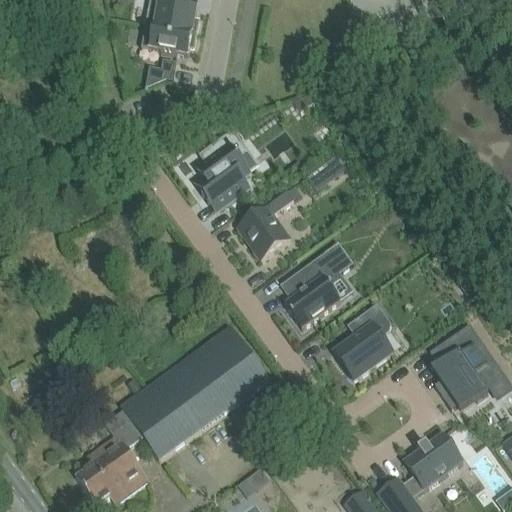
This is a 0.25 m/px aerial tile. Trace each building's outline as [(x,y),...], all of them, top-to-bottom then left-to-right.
[(150,0),(145,28),(193,37),(198,12),(174,8),(175,0),(150,0)] [(506,0),(465,0),(458,3),(465,20),(507,2),(506,0)] [(145,28),(141,52),(188,61),(193,37),(145,28)] [(163,63),(159,87),(166,84),(171,85),(175,65),(163,63)] [(313,100),(294,108),(302,118),(318,106),(313,100)] [(203,182),(195,187),(203,198),(208,195),(213,203),(219,199),(226,209),(247,194),(240,183),(248,178),(236,160),(244,154),(231,135),(198,158),(204,166),(196,172),(203,182)] [(364,139),(355,147),(364,159),(374,152),(364,139)] [(335,160),(326,167),(335,181),(345,173),(335,160)] [(236,232),(260,266),(291,244),(274,219),(294,205),(287,196),(236,232)] [(407,196),(394,205),(403,217),(415,208),(407,196)] [(310,223),(322,245),(335,238),(322,216),(310,223)] [(338,247),(279,290),(290,304),(284,309),(301,333),(340,305),(326,287),(353,268),(338,247)] [(475,289),(465,297),(469,303),(480,295),(475,289)] [(354,384),(391,357),(380,341),(389,335),(390,328),(377,310),(355,325),(363,337),(335,357),(354,384)] [(511,392),(469,330),(430,357),(439,371),(432,376),(440,387),(435,390),(451,413),(456,410),(460,415),(477,403),(474,398),(486,390),(497,405),(511,394),(511,392)] [(159,465),(172,455),(268,385),(230,332),(120,411),(123,415),(104,428),(114,442),(88,461),(93,469),(75,482),(96,511),(114,498),(119,505),(147,486),(125,455),(142,442),(159,465)] [(134,383),(127,388),(134,397),(140,392),(134,383)] [(417,511),(411,502),(461,466),(442,440),(427,451),(426,450),(419,455),(420,456),(405,467),(415,480),(402,490),(398,485),(379,499),(388,511),(417,511)] [(511,440),(501,448),(511,463),(511,440)] [(504,508),(511,502),(511,484),(504,475),(488,488),(504,508)] [(248,480),(236,488),(246,500),(257,492),(248,480)] [(374,511),(362,495),(344,508),(347,511),(374,511)]
